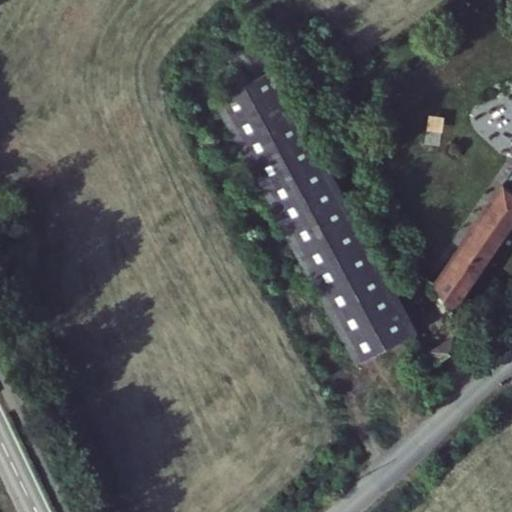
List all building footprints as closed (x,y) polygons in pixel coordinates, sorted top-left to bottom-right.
[(511,0),(486,0),(469,11),(511,80),(511,0)] [(391,345),(413,334),(264,44),(218,68),(229,90),(220,95),(254,160),(277,147),(383,349),(391,345)] [(254,160),(356,363),(383,349),(277,147),(254,160)] [(456,325),(511,230),(511,154),(435,284),(456,325)] [(26,366),(14,372),(19,384),(32,378),(26,366)]
